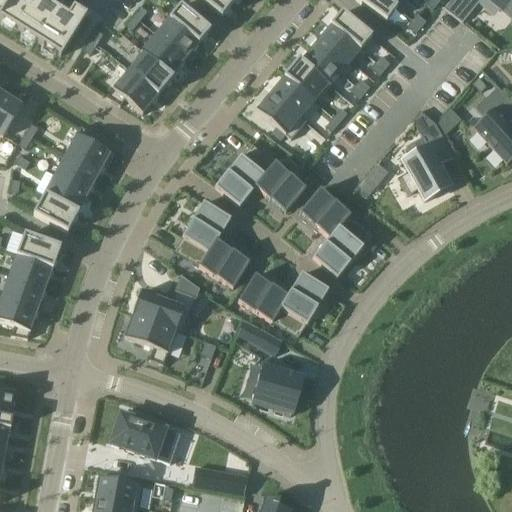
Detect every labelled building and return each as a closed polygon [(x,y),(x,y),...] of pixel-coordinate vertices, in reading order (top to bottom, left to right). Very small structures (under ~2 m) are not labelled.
[(0,0),(0,20),(3,22),(43,48),(65,62),(92,18),(80,11),(77,16),(67,10),(51,0),(0,0)] [(156,0),(147,0),(146,2),(156,10),(161,3),(156,0)] [(223,0),(196,0),(221,19),(231,6),(223,0)] [(380,0),(355,0),(354,1),(385,24),(395,11),(380,0)] [(380,0),(395,11),(403,0),(380,0)] [(437,0),(431,0),(426,7),(433,12),(440,3),(437,0)] [(511,0),(457,0),(471,11),(471,12),(472,13),(482,0),(483,0),(500,13),(509,21),(510,22),(511,21),(511,19),(511,0)] [(180,8),(169,21),(199,46),(209,33),(180,8)] [(140,9),(133,19),(139,24),(147,14),(140,9)] [(341,15),(330,27),(360,52),(359,53),(363,56),(374,43),(341,15)] [(416,17),(411,23),(420,31),(425,24),(416,17)] [(133,19),(125,28),(132,33),(139,24),(133,19)] [(169,21),(155,37),(185,62),(199,46),(169,21)] [(411,23),(406,29),(415,37),(420,31),(411,23)] [(330,27),(320,39),(350,64),(359,53),(360,52),(330,27)] [(95,33),(89,44),(96,48),(102,38),(95,33)] [(155,37),(140,55),(142,56),(143,56),(170,79),(171,79),(185,62),(155,37)] [(320,39),(310,51),(340,76),(350,64),(320,39)] [(89,44),(82,54),(89,58),(96,48),(89,44)] [(300,63),(300,64),(328,87),(327,87),(329,89),(340,76),(310,51),(300,63)] [(142,56),(128,73),(158,98),(172,81),(171,79),(170,79),(143,56),(142,56)] [(380,59),(375,65),(384,73),(389,67),(380,59)] [(298,62),(284,79),(313,104),(327,87),(328,87),(300,64),(300,63),(298,62)] [(375,65),(370,71),(379,79),(384,73),(375,65)] [(128,73),(105,100),(119,109),(125,103),(142,117),(158,98),(128,73)] [(284,79),(270,96),(299,121),(300,120),(313,104),(284,79)] [(481,94),(486,89),(478,80),(472,86),(481,94)] [(360,83),(355,89),(364,97),(369,90),(360,83)] [(355,89),(349,95),(359,103),(364,97),(355,89)] [(483,121),(472,131),(473,132),(506,167),(505,167),(506,168),(511,163),(511,129),(508,125),(511,120),(511,106),(497,90),(474,111),(483,121)] [(3,96),(0,100),(0,139),(2,141),(22,108),(3,96)] [(270,96),(255,113),(275,130),(285,138),(290,143),(305,125),(300,120),(299,121),(270,96)] [(340,111),(333,121),(339,126),(347,117),(340,111)] [(407,176),(396,182),(406,199),(417,193),(418,195),(424,205),(433,199),(433,200),(451,190),(439,168),(452,161),(453,162),(454,161),(435,127),(419,114),(411,123),(421,140),(419,141),(419,142),(405,150),(410,158),(400,164),(407,176)] [(333,121),(325,130),(331,135),(339,126),(333,121)] [(30,127),(24,137),(31,142),(37,131),(30,127)] [(80,130),(64,160),(98,178),(110,156),(91,145),(94,139),(80,130)] [(275,130),(270,136),(279,144),(285,138),(275,130)] [(24,137),(18,147),(24,152),(31,142),(24,137)] [(240,159),(214,190),(239,210),(255,191),(264,180),(252,169),(262,156),(251,147),(240,160),(240,159)] [(262,156),(252,169),(264,180),(255,191),(284,216),(305,191),(274,165),(274,166),(262,156)] [(19,159),(14,166),(25,172),(29,165),(19,159)] [(64,160),(54,178),(88,197),(98,178),(64,160)] [(54,178),(43,197),(77,216),(88,197),(54,178)] [(368,197),(375,189),(364,180),(358,188),(368,197)] [(11,183),(9,195),(17,196),(19,184),(11,183)] [(319,192),(299,217),(328,241),(338,230),(350,241),(361,228),(349,218),(350,218),(319,192)] [(43,197),(32,217),(67,236),(77,216),(43,197)] [(182,240),(173,254),(186,262),(194,248),(208,257),(216,244),(230,223),(202,206),(181,240),(182,240)] [(328,241),(312,261),(336,281),(362,251),(361,250),(372,237),(361,228),(350,241),(338,230),(328,241)] [(23,237),(16,258),(52,271),(60,250),(26,238),(23,237)] [(194,248),(186,262),(198,270),(198,271),(232,292),(249,265),(216,244),(208,257),(194,248)] [(16,258),(8,278),(45,291),(52,271),(16,258)] [(287,298),(279,311),(293,319),(284,333),(297,341),(305,327),(306,328),(327,294),(300,277),(287,298)] [(8,278),(1,299),(38,312),(45,291),(8,278)] [(180,278),(174,293),(195,301),(199,292),(180,278)] [(254,278),(237,305),(271,326),(272,325),(284,333),(293,319),(279,311),(287,298),(254,278)] [(141,294),(132,317),(175,334),(175,335),(182,337),(195,301),(174,293),(170,305),(141,294)] [(1,299),(0,301),(0,324),(13,330),(10,339),(27,342),(38,312),(1,299)] [(132,317),(123,341),(152,352),(148,363),(162,369),(175,335),(175,334),(132,317)] [(242,324),(236,339),(274,359),(275,358),(273,357),(280,345),(281,346),(282,345),(242,324)] [(204,345),(199,358),(210,362),(215,349),(204,345)] [(251,404),(251,405),(273,412),(272,414),(290,419),(300,386),(302,379),(298,377),(281,372),(281,370),(265,365),(253,404),(251,404)] [(0,418),(11,421),(17,390),(1,387),(0,390),(0,418)] [(119,417),(108,447),(169,468),(179,438),(144,425),(145,421),(124,414),(123,418),(119,417)] [(0,440),(7,442),(9,432),(10,432),(12,421),(11,421),(0,418),(0,440)] [(195,471),(192,491),(243,500),(246,481),(195,471)] [(98,480),(93,504),(136,511),(138,511),(143,489),(98,480)] [(165,491),(162,502),(170,504),(173,492),(165,491)] [(293,511),(294,510),(265,499),(260,511),(293,511)]
